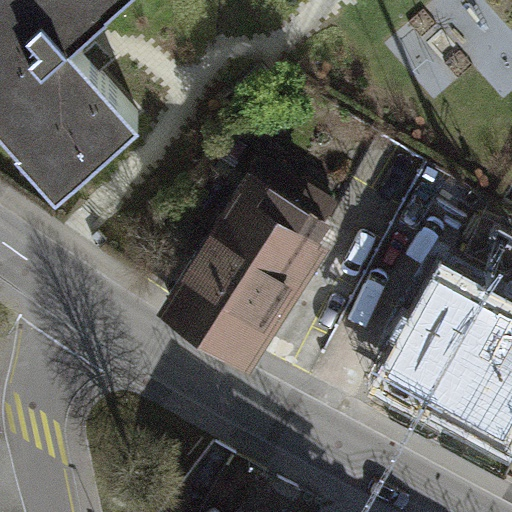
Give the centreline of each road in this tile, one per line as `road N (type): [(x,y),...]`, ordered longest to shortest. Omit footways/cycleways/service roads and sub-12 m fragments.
road 1 (tertiary): [(81,296),(459,511)]
road 2 (residential): [(56,511),(36,429),(51,347),(81,296)]
